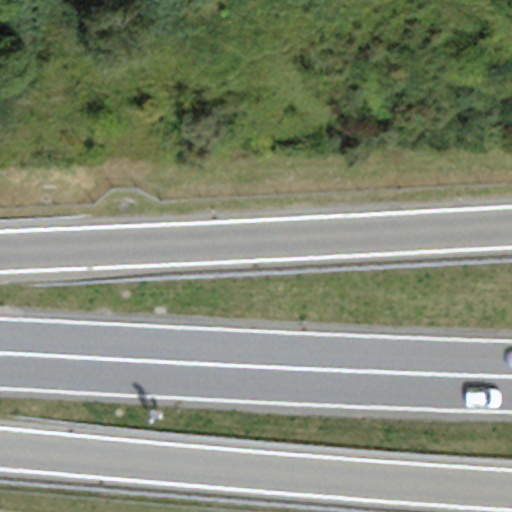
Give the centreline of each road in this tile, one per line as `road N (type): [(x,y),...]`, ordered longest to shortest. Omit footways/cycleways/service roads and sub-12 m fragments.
road 1 (tertiary): [(0,458),(511,492)]
road 2 (primary): [(0,356),(511,384)]
road 3 (tertiary): [(511,228),(0,249)]
